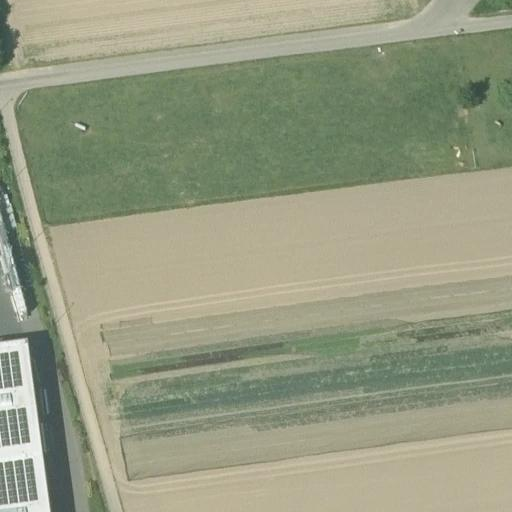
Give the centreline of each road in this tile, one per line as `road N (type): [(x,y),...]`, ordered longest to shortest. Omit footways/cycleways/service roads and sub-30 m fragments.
road 1 (track): [(511,56),(1,123)]
road 2 (track): [(1,123),(106,511)]
